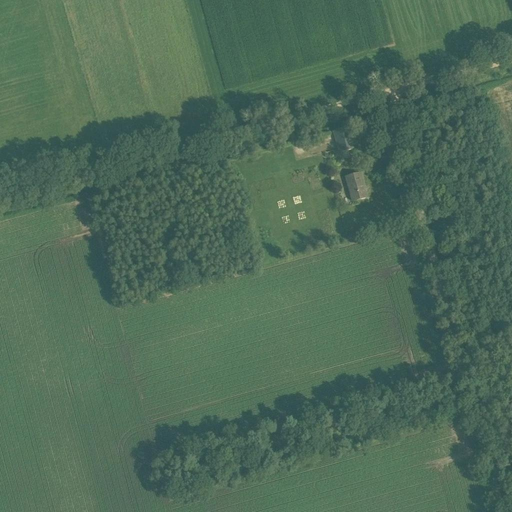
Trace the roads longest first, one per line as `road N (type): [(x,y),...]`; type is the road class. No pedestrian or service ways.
road 1 (track): [(0,198),(511,63)]
road 2 (track): [(502,511),(393,94)]
